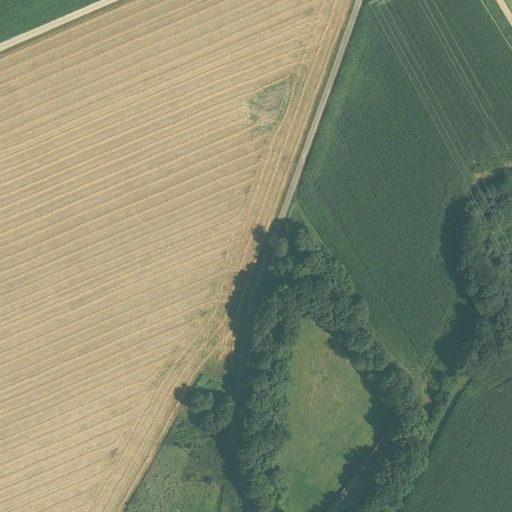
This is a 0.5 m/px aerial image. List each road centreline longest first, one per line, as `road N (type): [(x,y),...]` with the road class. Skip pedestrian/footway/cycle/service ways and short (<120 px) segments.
road 1 (track): [(361,0),(248,315),(230,436),(250,511)]
road 2 (track): [(395,511),(464,381),(511,350)]
road 3 (track): [(113,0),(0,48)]
